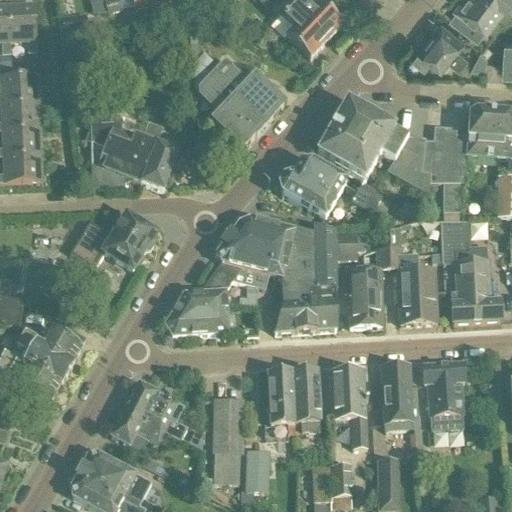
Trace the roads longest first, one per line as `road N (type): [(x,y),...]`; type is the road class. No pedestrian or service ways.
road 1 (residential): [(130,346),(174,363),(511,346)]
road 2 (tertiary): [(211,221),(362,64)]
road 3 (residential): [(211,221),(179,208),(0,210)]
road 4 (tertiary): [(33,511),(130,346)]
road 5 (residential): [(362,64),(395,93),(511,101)]
road 6 (tertiary): [(130,346),(211,221)]
